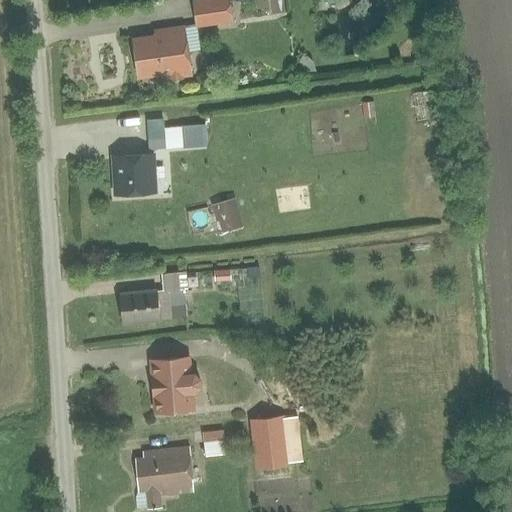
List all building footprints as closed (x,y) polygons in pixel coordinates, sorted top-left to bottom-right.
[(238,0),(199,0),(203,25),(241,20),(238,0)] [(160,34),(137,37),(143,77),(178,72),(179,79),(196,76),(188,24),(160,29),(160,34)] [(301,134),(298,118),(240,129),(243,145),(301,134)] [(161,151),(122,154),(124,196),(164,193),(161,151)] [(241,196),(218,203),(226,233),(250,227),(241,196)] [(236,269),(218,270),(219,281),(237,279),(236,269)] [(196,315),(192,272),(165,274),(167,289),(170,318),(196,315)] [(167,289),(124,293),(127,322),(170,318),(167,289)] [(196,354),(156,358),(162,414),(202,410),(200,394),(210,393),(208,372),(198,373),(196,354)] [(296,461),(311,459),(306,414),(291,415),(296,461)] [(291,415),(257,419),(262,469),(296,466),(296,461),(291,415)] [(229,430),(209,432),(213,467),(233,465),(229,430)] [(150,457),(138,458),(141,493),(152,492),(153,505),(169,504),(168,490),(198,487),(194,445),(149,449),(150,457)]
